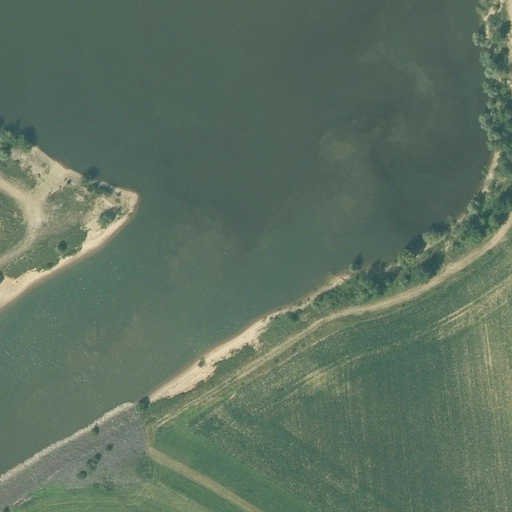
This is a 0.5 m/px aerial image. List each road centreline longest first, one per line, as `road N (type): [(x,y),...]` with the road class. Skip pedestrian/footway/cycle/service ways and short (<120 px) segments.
road 1 (track): [(251,511),(158,457),(149,433),(314,327)]
road 2 (track): [(511,217),(490,245),(431,285),(314,327)]
road 3 (track): [(0,264),(28,247),(44,222),(29,194),(0,182)]
